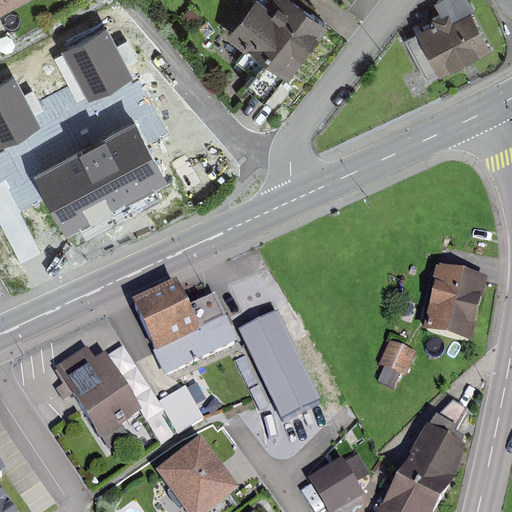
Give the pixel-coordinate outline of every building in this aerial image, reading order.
[(0,0),(0,16),(30,0),(0,0)] [(274,0),(269,8),(258,0),(257,0),(227,39),(246,53),(237,64),(253,76),(243,88),(267,106),(286,80),(289,82),(329,29),(290,0),(274,0)] [(490,52),(471,14),(475,12),(468,0),(442,0),(434,5),(440,18),(432,22),(435,26),(406,41),(428,84),(490,52)] [(203,18),(191,8),(181,18),(192,29),(203,18)] [(114,47),(105,30),(68,50),(92,94),(129,74),(125,64),(137,58),(128,40),(114,47)] [(22,98),(12,81),(0,87),(0,143),(37,124),(32,115),(44,109),(34,92),(22,98)] [(165,177),(136,124),(39,176),(68,229),(165,177)] [(473,350),(488,285),(438,274),(423,339),(473,350)] [(178,291),(133,311),(166,382),(239,349),(217,300),(188,313),(178,291)] [(240,338),(283,427),(322,408),(279,320),(240,338)] [(417,357),(390,345),(379,370),(407,381),(417,357)] [(96,367),(88,354),(57,373),(101,443),(103,442),(111,455),(132,442),(124,430),(144,418),(107,360),(96,367)] [(186,390),(160,405),(179,438),(205,423),(186,390)] [(469,416),(454,407),(432,428),(429,434),(428,433),(402,480),(446,505),(461,479),(468,456),(464,454),(465,445),(457,441),(469,416)] [(225,511),(240,501),(202,448),(157,481),(180,511),(225,511)] [(351,511),(366,504),(343,465),(309,485),(324,511),(351,511)] [(441,511),(446,505),(402,480),(382,511),(441,511)] [(0,511),(9,511),(0,498),(0,511)]
